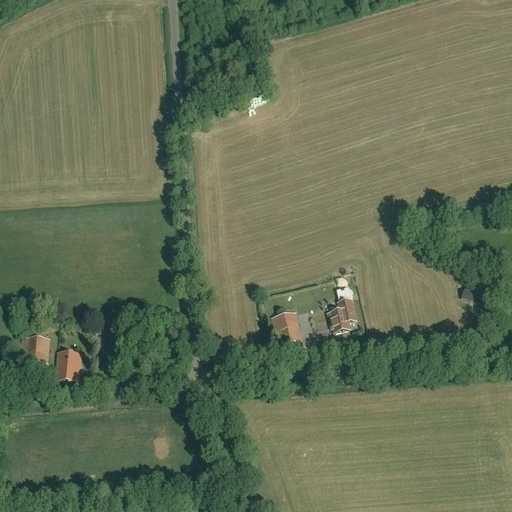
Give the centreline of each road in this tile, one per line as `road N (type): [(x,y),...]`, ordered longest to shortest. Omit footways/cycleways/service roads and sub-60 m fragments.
road 1 (unclassified): [(200,384),(173,0)]
road 2 (unclassified): [(511,361),(200,384)]
road 3 (unclassified): [(0,401),(200,384)]
road 4 (track): [(247,511),(200,384)]
